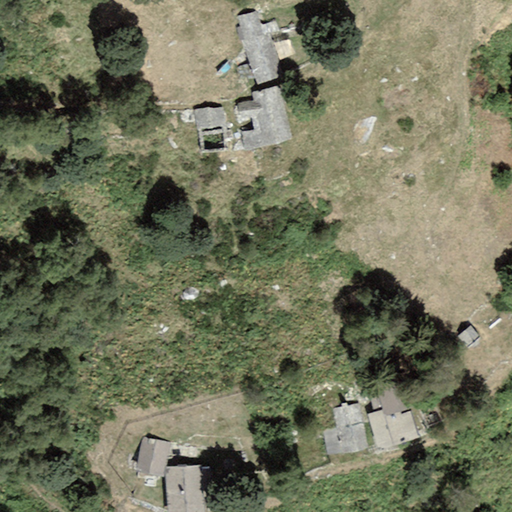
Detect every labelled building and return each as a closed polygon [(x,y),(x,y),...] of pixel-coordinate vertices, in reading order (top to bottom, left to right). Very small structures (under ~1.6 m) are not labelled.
[(244,29),(238,31),(257,82),(283,72),(264,21),(261,22),(257,12),(240,18),(244,29)] [(283,81),(248,88),(250,99),(235,102),(238,119),(249,117),(251,128),(242,133),(244,147),(294,137),(283,81)] [(223,108),(196,111),(198,130),(225,128),(223,108)] [(205,153),(228,153),(228,137),(205,137),(205,153)] [(482,338),(470,324),(458,334),(469,348),(482,338)] [(397,373),(373,382),(385,414),(409,405),(397,373)] [(357,404),(331,410),(335,429),(323,432),(329,454),(367,445),(357,404)] [(169,445),(142,439),(135,469),(162,476),(169,445)] [(202,511),(200,464),(165,466),(167,511),(202,511)]
